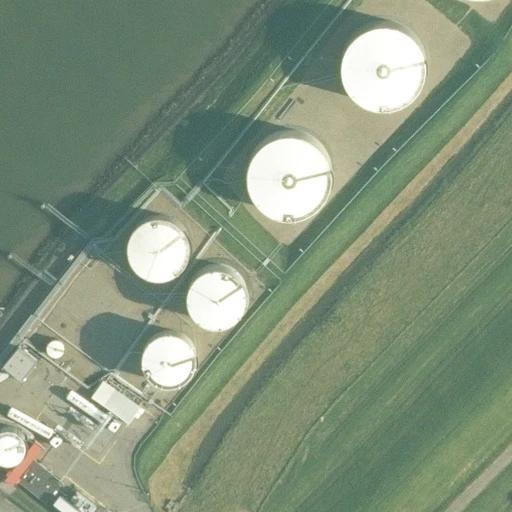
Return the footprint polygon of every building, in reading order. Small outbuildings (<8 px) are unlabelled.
[(425,72),(425,60),(423,49),(418,39),(410,30),(400,24),(389,21),(377,21),(366,24),(356,30),(348,39),(343,49),(341,60),(341,72),(345,83),(352,92),(361,99),(372,104),(383,106),(394,104),(405,99),(414,92),(421,83),(425,72)] [(330,181),(331,170),(329,158),(324,148),(316,139),(306,133),(295,130),(283,130),(272,133),(262,139),(254,148),(249,158),(247,169),(247,181),(251,192),(258,201),(267,208),(277,213),(289,215),(300,213),(311,209),(320,201),(327,192),(330,181)] [(187,258),(190,249),(189,239),(186,230),(179,222),(171,217),(162,215),(152,215),(143,219),(135,225),(130,233),(127,243),(128,252),(131,261),(137,269),(146,274),(155,277),(165,276),(174,273),(182,267),(187,258)] [(191,280),(190,282),(189,284),(188,287),(187,292),(187,294),(187,297),(188,299),(188,302),(189,304),(190,306),(193,311),(194,313),(196,315),(198,316),(200,318),(202,319),(204,320),(209,322),(214,323),(217,323),(219,323),(222,322),(227,321),(231,319),(235,316),(237,314),(239,312),(240,310),(243,305),(244,303),(244,302),(245,298),(245,296),(245,293),(245,291),(245,288),(244,284),(242,281),(241,279),(240,277),(238,275),(236,273),(234,271),(232,270),(230,268),(228,267),(225,266),(221,265),(218,265),(213,265),(211,265),(208,266),(206,267),(203,268),(200,270),(197,272),(195,274),(194,275),(192,277),(191,280)] [(194,368),(196,359),(195,350),(190,341),(183,335),(175,331),(165,331),(156,333),(149,339),(144,347),(142,356),(143,365),(147,374),(154,380),(163,384),(172,384),(181,382),(189,376),(194,368)] [(51,341),(49,343),(47,346),(46,350),(47,353),(49,355),(51,357),(52,358),(56,359),(59,358),(62,356),(64,354),(65,349),(64,346),(63,344),(61,342),(58,341),(54,340),(51,341)] [(23,379),(37,361),(20,347),(5,365),(23,379)] [(24,449),(25,441),(23,434),(18,429),(12,426),(4,426),(0,427),(0,458),(1,459),(8,460),(15,459),(21,455),(24,449)] [(47,499),(61,481),(34,460),(18,481),(45,502),(47,499)]
